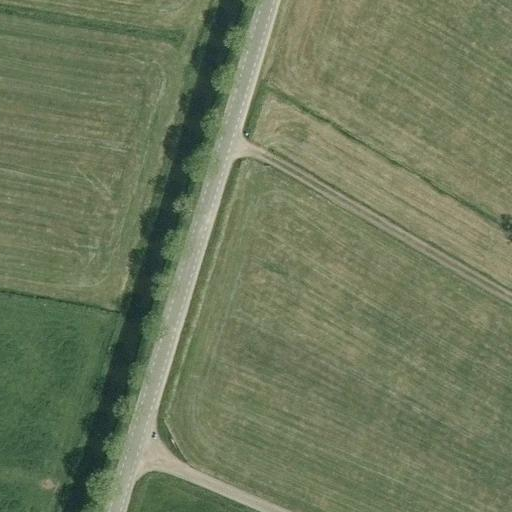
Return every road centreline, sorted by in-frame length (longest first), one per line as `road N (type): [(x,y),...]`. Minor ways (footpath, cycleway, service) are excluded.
road 1 (tertiary): [(116,511),(222,150)]
road 2 (unclassified): [(511,310),(222,150)]
road 3 (unknown): [(135,446),(287,511)]
road 4 (tertiary): [(222,150),(267,0)]
